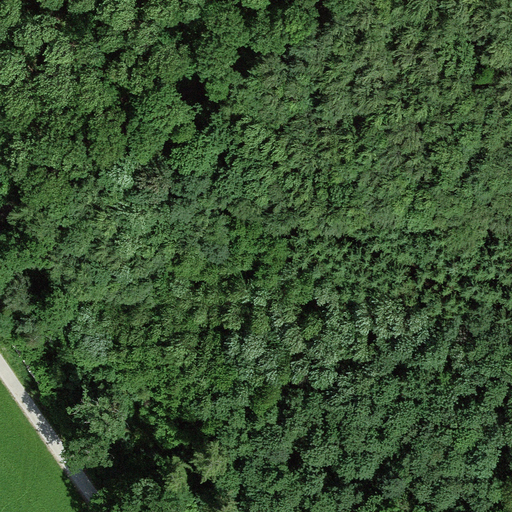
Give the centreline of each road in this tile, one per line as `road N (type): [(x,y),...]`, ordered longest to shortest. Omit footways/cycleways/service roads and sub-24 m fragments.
road 1 (track): [(0,218),(333,0)]
road 2 (track): [(108,511),(62,459),(0,361)]
